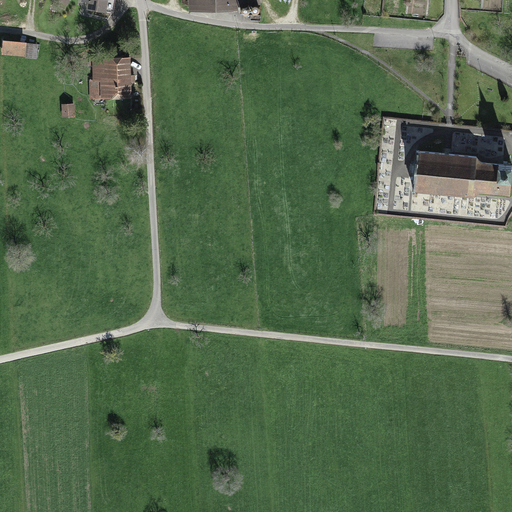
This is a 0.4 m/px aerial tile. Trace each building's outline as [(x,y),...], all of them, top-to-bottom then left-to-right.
[(86,0),(90,1),(88,10),(105,13),(107,0),(86,0)] [(189,0),(190,10),(238,9),(260,0),(189,0)] [(38,47),(3,44),(2,54),(37,57),(38,47)] [(129,70),(129,60),(93,60),(93,99),(129,99),(129,70)] [(64,106),(64,118),(74,118),(75,107),(64,106)] [(478,154),(416,148),(412,192),(476,197),(480,192),(511,194),(511,179),(511,163),(482,161),(478,154)]
